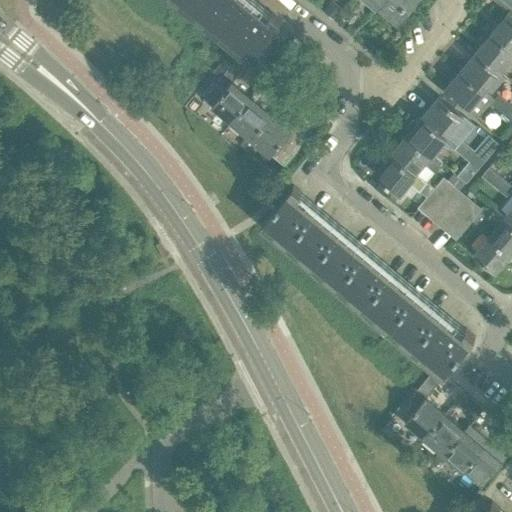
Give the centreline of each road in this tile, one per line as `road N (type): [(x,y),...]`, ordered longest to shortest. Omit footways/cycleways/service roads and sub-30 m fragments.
road 1 (tertiary): [(72,96),(147,170),(182,221),(343,511)]
road 2 (residential): [(507,335),(318,167),(345,132),(347,89)]
road 3 (residential): [(347,89),(406,77),(444,26),(452,0)]
road 4 (residential): [(347,89),(346,58),(278,0)]
